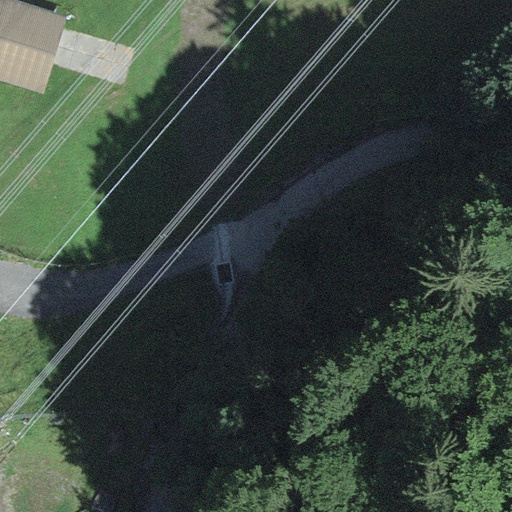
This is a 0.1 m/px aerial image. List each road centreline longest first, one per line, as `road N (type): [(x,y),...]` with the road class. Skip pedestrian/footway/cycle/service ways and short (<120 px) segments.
road 1 (track): [(0,287),(93,291),(157,269),(425,132),(511,141)]
road 2 (track): [(284,206),(158,511)]
